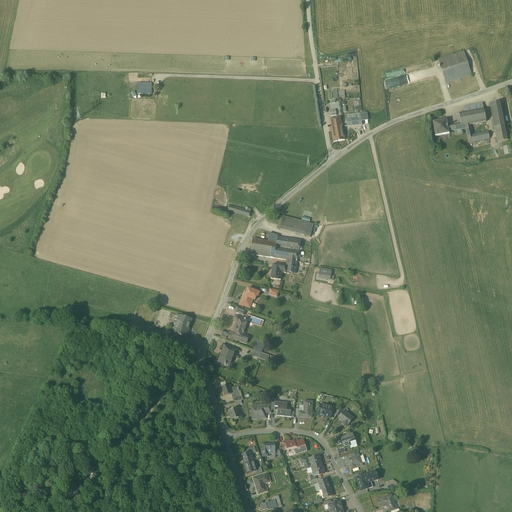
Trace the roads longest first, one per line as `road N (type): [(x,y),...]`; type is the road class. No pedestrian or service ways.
road 1 (unclassified): [(202,356),(250,231),(334,158)]
road 2 (unclassified): [(24,511),(74,492),(182,375)]
road 3 (unclassified): [(334,158),(391,122),(511,81)]
road 4 (unknown): [(61,511),(82,500),(195,376)]
road 5 (unclassified): [(361,511),(312,434),(225,437)]
road 6 (unclassified): [(334,158),(307,0)]
